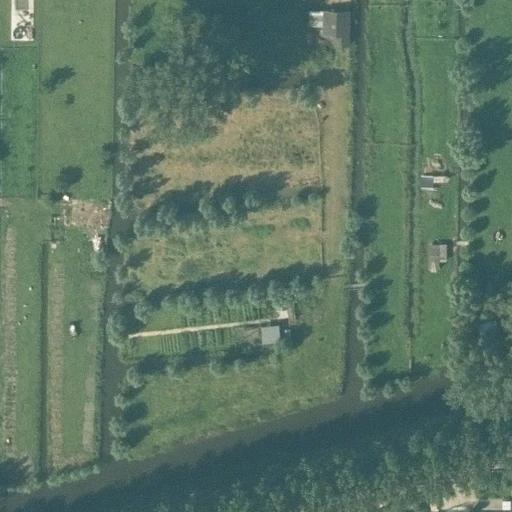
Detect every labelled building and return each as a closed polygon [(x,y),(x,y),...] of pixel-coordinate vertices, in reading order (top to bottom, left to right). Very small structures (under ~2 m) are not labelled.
[(32,0),(11,0),(11,40),(33,40),(32,0)] [(323,8),(322,34),(349,35),(350,9),(323,8)] [(433,186),(433,174),(421,175),(421,186),(433,186)] [(71,199),(70,228),(101,228),(102,199),(71,198),(71,199)] [(439,260),(439,243),(428,243),(428,268),(439,268),(439,260)] [(287,297),(274,299),(276,309),(288,308),(287,297)]
